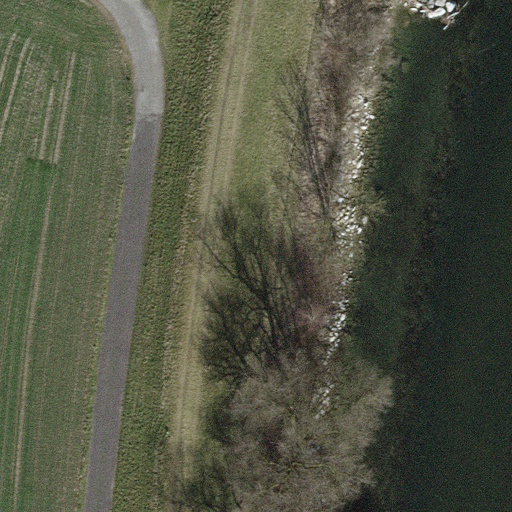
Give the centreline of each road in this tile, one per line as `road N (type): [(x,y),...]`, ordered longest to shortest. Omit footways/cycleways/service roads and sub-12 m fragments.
road 1 (track): [(123,0),(147,55),(152,108),(99,511)]
road 2 (track): [(254,0),(214,224),(186,511)]
